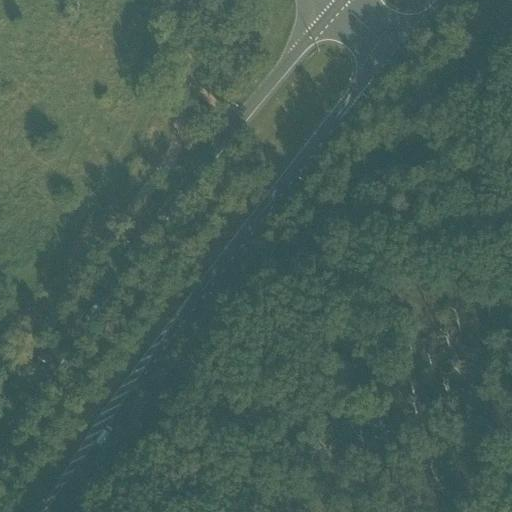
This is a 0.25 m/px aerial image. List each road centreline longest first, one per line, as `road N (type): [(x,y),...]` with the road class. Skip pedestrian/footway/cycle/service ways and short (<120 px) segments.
road 1 (primary): [(49,511),(217,280),(401,53)]
road 2 (primary): [(322,24),(109,292),(0,449)]
